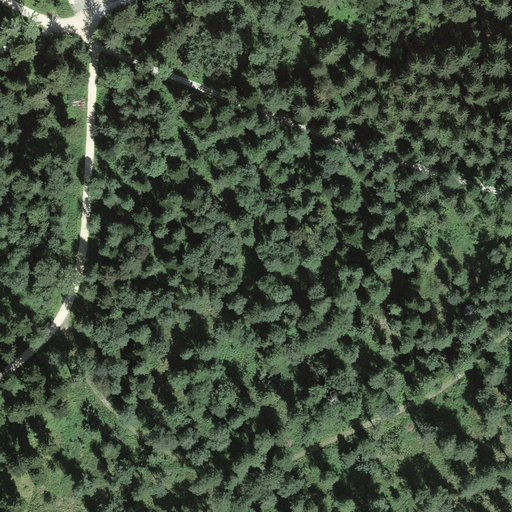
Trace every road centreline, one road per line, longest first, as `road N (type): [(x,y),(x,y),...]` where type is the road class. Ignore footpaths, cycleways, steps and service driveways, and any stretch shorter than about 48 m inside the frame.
road 1 (track): [(63,312),(72,358),(94,396),(146,449),(199,465),(255,467),(317,447),(391,413),(511,333)]
road 2 (track): [(511,198),(62,28)]
road 3 (track): [(0,376),(51,329),(82,269),(95,45)]
road 4 (track): [(0,51),(133,0)]
